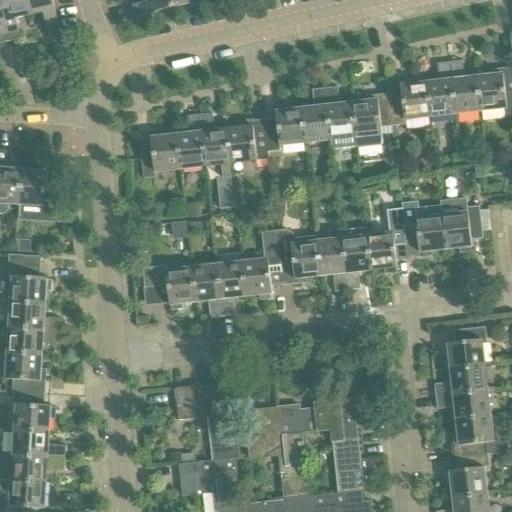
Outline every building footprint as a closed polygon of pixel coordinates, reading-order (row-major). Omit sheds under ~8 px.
[(26,0),(0,0),(10,40),(21,38),(16,18),(30,15),(26,0)] [(0,0),(0,42),(10,40),(0,0)] [(48,31),(60,29),(53,0),(26,0),(30,15),(44,11),(48,31)] [(189,0),(150,0),(132,4),(135,16),(190,3),(189,0)] [(481,111),(477,76),(464,78),(462,61),(450,62),(456,114),(481,111)] [(426,82),(430,117),(456,114),(450,62),(437,64),(439,80),(426,82)] [(511,121),(511,66),(491,69),(491,74),(477,76),(481,111),(506,107),(507,112),(508,122),(511,121)] [(430,117),(426,82),(412,83),(411,79),(387,82),(388,94),(392,126),(404,124),(404,120),(430,117)] [(331,140),(332,150),(356,147),(351,103),(338,104),(336,88),(324,89),(331,140)] [(331,140),(324,89),(311,91),(313,107),(301,108),(305,144),(331,140)] [(355,137),(356,148),(383,144),(381,127),(392,126),(388,94),(364,97),(365,101),(351,103),(355,137)] [(276,118),(264,119),(269,159),(269,152),(281,150),(280,147),(305,144),(301,108),(287,110),(286,105),(276,106),(277,111),(275,111),(276,118)] [(230,164),(226,129),(213,131),(211,113),(199,115),(205,167),(230,164)] [(205,167),(199,115),(186,116),(188,133),(176,135),(181,170),(205,167)] [(255,161),(269,159),(264,119),(239,122),(240,128),(226,129),(230,164),(255,161)] [(181,170),(176,135),(162,137),(162,135),(161,135),(161,132),(151,133),(151,138),(149,138),(150,145),(138,147),(142,179),(155,177),(155,173),(181,170)] [(22,170),(10,169),(11,151),(0,150),(0,215),(5,216),(11,211),(12,205),(20,205),(22,170)] [(36,171),(22,170),(20,205),(20,217),(45,219),(46,212),(58,213),(58,211),(59,196),(60,181),(48,180),(48,173),(47,173),(47,167),(37,167),(36,171)] [(283,198),(275,199),(276,210),(280,210),(284,206),(283,198)] [(440,201),(440,206),(441,215),(445,249),(459,247),(459,253),(470,251),(470,247),(471,247),(470,238),(482,237),(478,206),(466,207),(465,198),(440,201)] [(264,201),(265,210),(274,209),(273,200),(264,201)] [(189,206),(190,217),(202,216),(202,205),(189,206)] [(415,225),(406,226),(410,258),(432,255),(431,250),(445,249),(441,215),(440,206),(414,209),(415,225)] [(407,258),(410,258),(406,226),(404,210),(394,210),(390,216),(392,232),(368,235),(372,269),(384,268),(384,273),(396,271),(395,266),(397,266),(396,260),(407,258)] [(200,222),(189,223),(190,234),(201,233),(200,222)] [(173,224),(174,240),(188,238),(186,223),(173,224)] [(348,290),(360,289),(358,271),(372,269),(368,235),(367,228),(341,231),(342,233),(348,290)] [(306,277),(320,275),(316,237),(295,239),(295,235),(291,231),(285,230),(277,231),(278,233),(284,285),(307,282),(306,277)] [(265,259),(242,262),(246,296),(260,294),(261,300),(272,298),(271,293),(272,293),(271,286),(284,285),(278,233),(277,231),(262,232),(265,259)] [(335,292),(348,290),(342,233),(341,231),(340,231),(341,234),(316,237),(320,275),(332,273),(335,292)] [(218,265),(217,265),(223,316),(236,315),(234,297),(246,296),(242,262),(241,253),(217,256),(218,265)] [(41,279),(42,267),(43,258),(10,255),(9,277),(13,277),(12,293),(2,292),(1,303),(12,303),(47,306),(47,292),(53,292),(53,281),(48,281),(48,279),(41,279)] [(223,316),(217,265),(192,267),(196,302),(209,300),(211,318),(223,316)] [(182,303),(196,302),(192,267),(167,270),(166,266),(143,268),(147,301),(168,298),(169,305),(172,305),(172,309),(182,308),(182,303)] [(46,318),(47,306),(12,303),(10,328),(62,332),(63,319),(46,318)] [(511,317),(499,319),(501,327),(511,325),(511,317)] [(61,344),(62,332),(10,328),(8,353),(43,356),(44,343),(61,344)] [(451,370),(485,367),(482,344),(488,344),(486,328),(454,331),(455,343),(448,344),(448,345),(443,346),(444,357),(449,357),(451,370)] [(42,370),(43,356),(8,353),(6,380),(14,380),(13,393),(46,395),(48,370),(42,370)] [(434,385),(436,397),(493,391),(496,391),(496,387),(487,388),(485,367),(451,370),(452,383),(434,385)] [(239,459),(231,382),(175,389),(179,421),(208,418),(213,460),(213,461),(234,459),(239,459)] [(455,408),(456,421),(491,417),(488,394),(497,393),(496,391),(493,391),(436,397),(437,410),(455,408)] [(13,393),(13,401),(12,405),(17,406),(15,432),(50,434),(51,420),(56,420),(57,409),(52,409),(52,407),(45,407),(46,395),(13,393)] [(364,491),(361,460),(354,400),(277,408),(281,437),(303,434),(303,435),(332,432),(339,494),(364,491)] [(278,457),(283,500),(283,501),(309,498),(309,497),(303,435),(303,434),(281,437),(277,408),(255,410),(259,438),(247,439),(249,460),(278,457)] [(453,450),(454,459),(488,455),(505,454),(504,444),(501,442),(493,443),(491,417),(456,421),(457,435),(452,436),(453,450)] [(49,446),(50,434),(15,432),(13,456),(66,460),(67,447),(49,446)] [(181,454),(169,455),(170,462),(182,461),(182,458),(181,454)] [(488,455),(454,459),(456,471),(449,472),(449,473),(444,473),(446,485),(451,484),(452,498),(487,494),(484,468),(489,467),(488,455)] [(65,472),(66,460),(13,456),(12,481),(47,484),(47,471),(65,472)] [(214,511),(239,511),(239,505),(240,505),(234,459),(213,461),(213,460),(196,462),(194,463),(183,464),(182,464),(179,464),(183,497),(213,493),(214,511)] [(46,498),(47,484),(12,481),(10,507),(5,506),(4,511),(37,511),(38,510),(45,510),(45,509),(50,509),(51,498),(46,498)] [(372,511),(371,502),(366,502),(364,491),(339,494),(315,497),(316,511),(372,511)] [(489,511),(487,494),(452,498),(453,510),(438,511),(489,511)] [(309,498),(283,501),(283,500),(240,505),(239,505),(239,511),(316,511),(315,497),(309,497),(309,498)]
